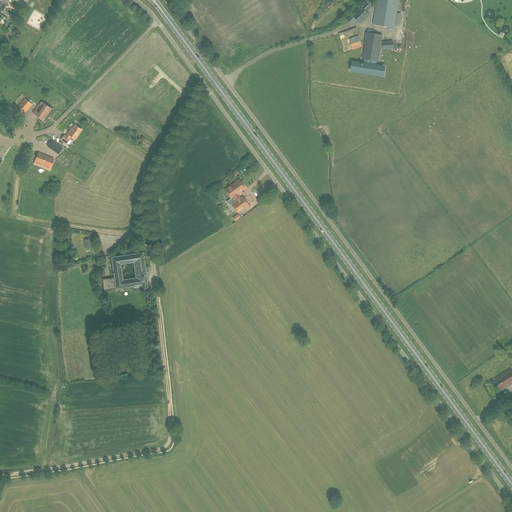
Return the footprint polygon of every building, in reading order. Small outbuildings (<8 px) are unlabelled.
[(398,0),(376,0),(373,24),(394,27),(398,0)] [(365,11),(370,7),(365,1),(346,20),(350,24),(355,18),(360,23),(369,15),(365,11)] [(351,46),(362,41),(359,32),(341,39),(346,53),(352,51),(351,46)] [(363,54),(379,56),(382,35),(367,33),(363,54)] [(372,64),(373,58),(368,57),(368,63),(362,62),(359,63),(351,62),(355,72),(358,72),(363,74),(373,76),(376,75),(383,76),(379,66),(376,66),(372,64)] [(32,105),(24,98),(17,108),(24,114),(32,105)] [(36,110),(33,113),(45,121),(53,110),(49,107),(48,107),(47,106),(41,102),(39,105),(43,108),(40,113),(36,110)] [(11,119),(15,116),(10,110),(6,113),(11,119)] [(71,136),(75,139),(81,130),(75,125),(71,130),(70,130),(66,137),(64,136),(61,140),(67,144),(70,139),(69,139),(71,136)] [(51,141),(48,146),(59,153),(62,149),(51,141)] [(39,153),(36,161),(43,163),(42,164),(43,164),(44,164),(51,167),(54,159),(39,153)] [(233,184),(224,190),(231,199),(232,199),(234,203),(231,205),(238,213),(249,205),(242,197),(240,199),(237,195),(240,193),(239,193),(245,188),(239,181),(234,185),(233,184)] [(91,239),(84,240),(85,248),(91,247),(91,245),(92,245),(91,239)] [(146,272),(149,272),(148,268),(146,268),(143,252),(111,257),(113,266),(114,277),(103,279),(104,290),(116,289),(133,286),(134,288),(142,287),(142,288),(144,290),(146,289),(148,287),(147,283),(148,283),(146,272)] [(501,390),(511,383),(511,371),(511,369),(494,379),(501,390)]
